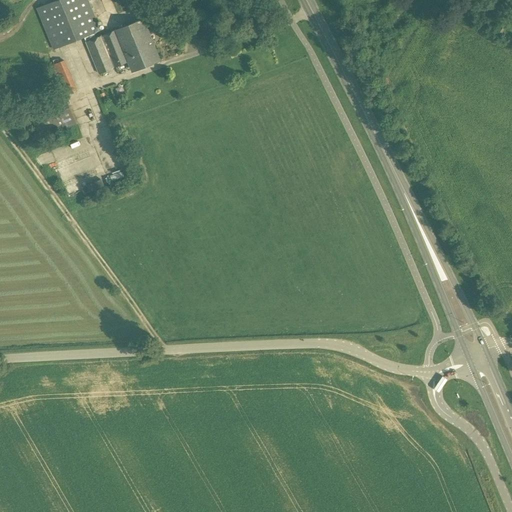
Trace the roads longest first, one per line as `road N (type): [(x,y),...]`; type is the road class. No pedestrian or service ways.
road 1 (unclassified): [(0,359),(319,342),(431,372)]
road 2 (primary): [(477,356),(306,0)]
road 3 (unclassified): [(431,372),(436,404),(481,443),(511,511)]
